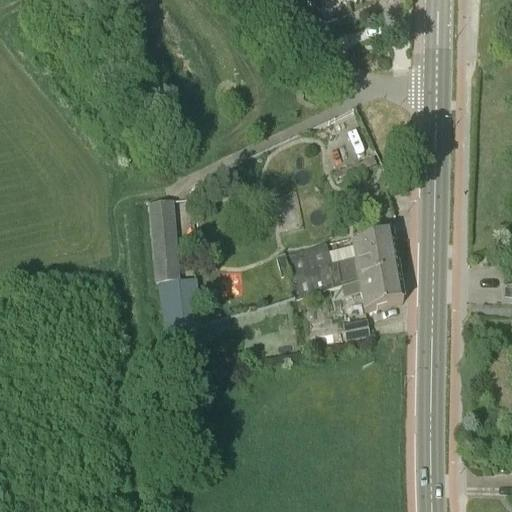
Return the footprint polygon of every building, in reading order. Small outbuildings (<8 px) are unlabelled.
[(242,168),(226,176),(230,183),(246,176),(242,168)] [(149,208),(151,246),(155,287),(157,286),(179,284),(175,238),(172,206),(149,209),(149,208)] [(393,218),(391,211),(383,214),(382,218),(385,227),(393,218)] [(355,264),(331,269),(331,268),(325,246),(285,258),(288,271),(295,301),(342,289),(397,276),(392,241),(384,243),(353,252),(355,262),(355,264)] [(285,257),(275,260),(279,273),(288,271),(285,258),(285,257)] [(361,296),(364,316),(402,305),(397,276),(342,289),(344,299),(361,296)] [(179,284),(157,286),(165,338),(202,328),(197,283),(179,284)] [(511,291),(503,291),(502,307),(511,307),(511,291)] [(349,327),(344,328),(345,342),(353,341),(368,340),(366,326),(349,327)] [(187,373),(205,369),(197,332),(180,336),(187,373)]
